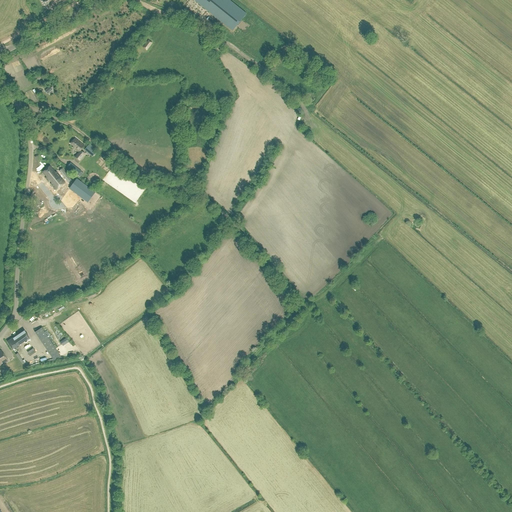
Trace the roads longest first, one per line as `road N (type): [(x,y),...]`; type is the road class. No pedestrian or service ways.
road 1 (track): [(14,101),(81,131),(134,177),(207,199),(309,301),(396,219)]
road 2 (residential): [(0,335),(15,313),(31,164),(25,121),(0,76)]
road 3 (track): [(136,0),(223,40),(305,108)]
